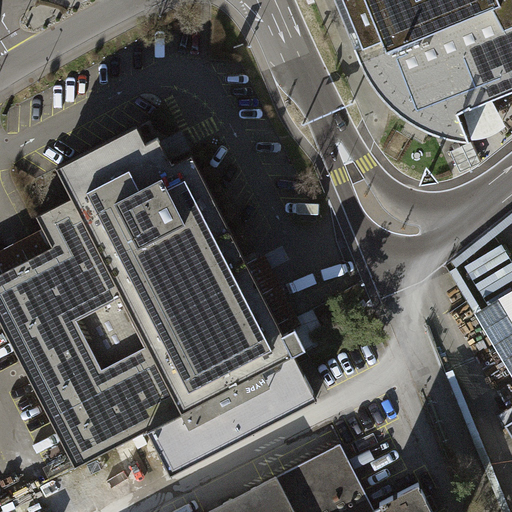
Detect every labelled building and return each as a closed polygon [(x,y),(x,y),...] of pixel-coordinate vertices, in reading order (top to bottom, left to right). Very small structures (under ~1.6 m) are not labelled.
[(452,140),(470,142),(458,114),(464,112),(494,100),(511,92),(511,0),(342,0),(361,46),(354,49),(362,67),(371,82),(380,96),(390,107),(401,116),(413,124),(425,131),(438,136),(452,140)] [(507,126),(494,100),(464,112),(472,139),(486,137),(495,133),(507,126)] [(53,242),(0,268),(0,318),(74,467),(148,430),(170,473),(320,397),(195,147),(173,157),(158,127),(145,134),(137,119),(55,160),(72,194),(37,211),(53,242)] [(511,222),(511,212),(452,260),(457,267),(511,222)] [(457,267),(450,271),(473,310),(480,306),(457,267)] [(511,286),(480,306),(473,310),(471,311),(511,375),(511,286)] [(377,511),(343,446),(279,479),(296,511),(377,511)] [(214,511),(296,511),(279,479),(214,511)] [(435,511),(420,484),(383,503),(385,509),(387,511),(435,511)]
